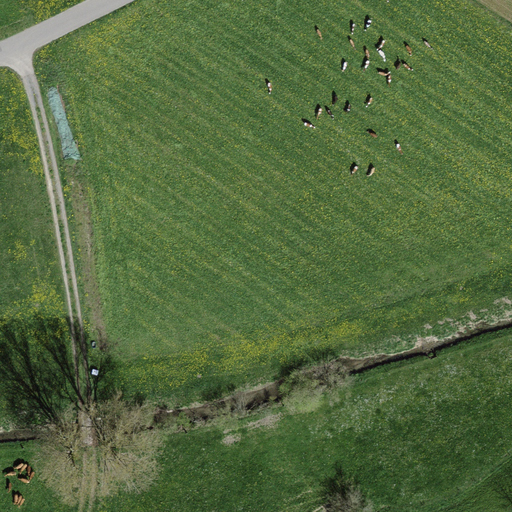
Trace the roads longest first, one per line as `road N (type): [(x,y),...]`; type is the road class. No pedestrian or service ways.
road 1 (track): [(19,46),(50,157),(89,444)]
road 2 (unclassified): [(0,54),(114,0)]
